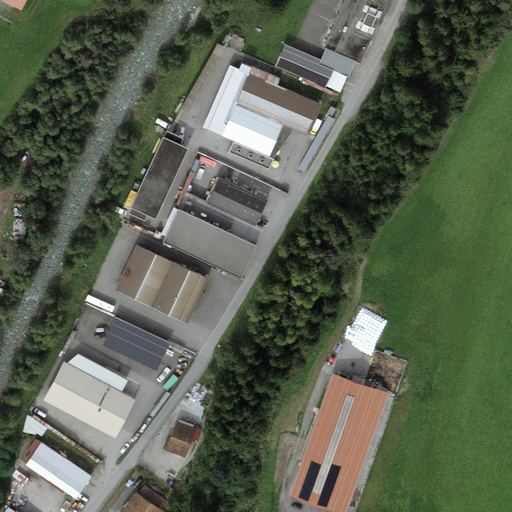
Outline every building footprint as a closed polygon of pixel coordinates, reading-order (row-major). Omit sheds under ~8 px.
[(25,0),(4,0),(21,8),(25,0)] [(385,0),(346,0),(324,50),(354,63),(357,65),(385,0)] [(218,41),(180,106),(189,111),(227,46),(218,41)] [(285,44),(275,66),(340,94),(348,77),(318,64),(320,59),(285,44)] [(324,50),(320,59),(318,64),(348,77),(354,63),(324,50)] [(203,127),(222,135),(249,74),(230,66),(203,127)] [(278,85),(249,74),(222,135),(251,148),(250,149),(233,142),(229,152),(268,168),(272,159),(255,151),(256,150),(274,157),(293,130),(306,135),(322,105),(278,85)] [(326,114),(328,115),(335,119),(340,111),(331,106),(326,114)] [(328,115),(298,169),(305,173),(335,119),(328,115)] [(165,130),(162,136),(180,145),(183,138),(165,130)] [(180,145),(162,136),(130,207),(148,215),(157,219),(189,148),(180,145)] [(269,200),(220,177),(208,204),(257,226),(269,200)] [(148,215),(130,207),(127,213),(145,221),(148,215)] [(256,245),(179,208),(163,241),(240,278),(256,245)] [(153,307),(174,263),(137,246),(116,290),(153,307)] [(209,280),(174,263),(153,307),(189,323),(209,280)] [(130,324),(124,338),(160,355),(167,341),(130,324)] [(79,354),(67,362),(121,392),(127,380),(79,354)] [(67,362),(65,361),(45,399),(116,438),(137,400),(121,392),(67,362)] [(343,511),(389,390),(334,370),(289,492),(343,511)] [(38,437),(41,423),(27,420),(24,434),(38,437)] [(194,427),(176,420),(165,447),(183,455),(194,427)] [(93,474),(41,441),(26,463),(78,496),(93,474)] [(139,492),(137,491),(122,511),(163,511),(164,511),(159,509),(166,499),(145,485),(139,492)]
